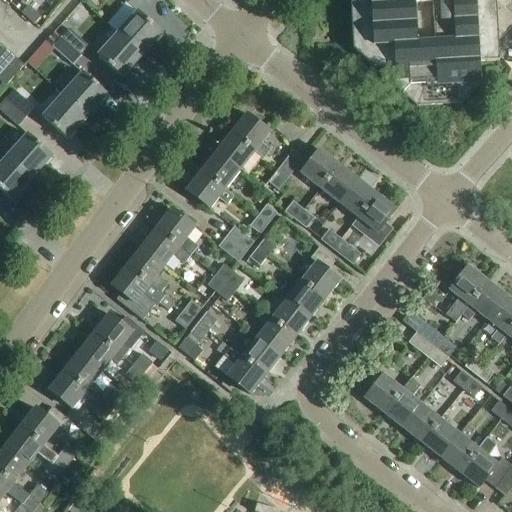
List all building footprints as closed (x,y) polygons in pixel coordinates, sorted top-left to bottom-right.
[(511,0),(356,0),(351,6),(353,51),(374,70),(395,68),(396,90),(417,108),(462,106),(480,85),(479,64),(499,63),(497,21),(501,17),(511,26),(511,14),(507,10),(511,3),(511,0)] [(22,15),(35,26),(41,19),(28,8),(22,15)] [(137,14),(117,36),(142,57),(161,35),(137,14)] [(69,31),(60,40),(81,59),(89,49),(69,31)] [(142,57),(117,36),(97,58),(122,80),(142,57)] [(44,38),(30,62),(39,67),(53,43),(44,38)] [(81,59),(60,40),(52,49),(73,68),(81,59)] [(0,76),(15,60),(6,52),(0,59),(0,76)] [(24,68),(15,60),(0,76),(0,83),(6,88),(24,68)] [(83,75),(63,97),(86,118),(106,96),(83,75)] [(14,92),(6,101),(26,120),(34,110),(14,92)] [(86,118),(63,97),(43,120),(66,141),(86,118)] [(26,120),(6,101),(0,107),(0,113),(18,129),(26,120)] [(231,135),(255,154),(264,161),(271,152),(262,145),(270,135),(246,116),(231,135)] [(231,135),(216,154),(240,173),(255,154),(231,135)] [(28,136),(8,159),(31,180),(51,157),(28,136)] [(301,176),(320,191),(339,167),(320,151),(301,176)] [(293,153),(281,169),(291,177),(303,161),(293,153)] [(216,154),(201,173),(225,192),(240,173),(216,154)] [(31,180),(8,159),(0,167),(0,192),(11,202),(31,180)] [(320,191),(339,206),(358,181),(339,167),(320,191)] [(291,177),(281,169),(268,184),(278,193),(291,177)] [(225,192),(201,173),(186,192),(210,211),(218,200),(227,207),(234,199),(225,192)] [(339,206),(358,220),(377,196),(358,181),(339,206)] [(358,220),(353,227),(379,247),(391,231),(385,226),(396,211),(377,196),(358,220)] [(285,214),(295,222),(303,212),(293,204),(285,214)] [(267,208),(258,218),(269,226),(277,216),(267,208)] [(171,211),(156,230),(180,249),(195,230),(171,211)] [(303,212),(295,222),(306,230),(314,220),(303,212)] [(269,226),(258,218),(250,228),(260,236),(269,226)] [(234,229),(226,239),(246,254),(254,245),(234,229)] [(156,230),(141,249),(165,268),(174,257),(185,266),(191,257),(180,249),(156,230)] [(321,242),(337,255),(345,244),(329,232),(321,242)] [(246,254),(226,239),(218,249),(238,265),(246,254)] [(266,239),(258,250),(268,258),(276,247),(266,239)] [(345,244),(337,255),(353,267),(361,257),(345,244)] [(141,249),(126,268),(161,295),(168,286),(157,278),(165,268),(141,249)] [(268,258),(258,250),(250,260),(260,268),(268,258)] [(316,264),(302,283),(301,283),(325,302),(341,283),(328,274),(336,263),(319,250),(311,260),(316,264)] [(224,267),(216,278),(226,285),(234,275),(224,267)] [(161,295),(126,268),(111,287),(121,296),(116,302),(143,323),(156,306),(158,307),(159,305),(169,313),(175,306),(161,295)] [(456,325),(462,317),(488,284),(468,268),(450,293),(459,300),(446,317),(456,325)] [(234,275),(226,285),(236,293),(244,283),(234,275)] [(279,296),(286,302),(311,321),(325,302),(301,283),(302,283),(294,277),(279,296)] [(208,288),(218,296),(226,285),(216,278),(208,288)] [(477,314),(488,322),(507,298),(488,284),(462,317),(470,323),(477,314)] [(226,285),(218,296),(228,304),(236,293),(226,285)] [(506,337),(507,337),(511,330),(511,302),(507,298),(488,322),(498,331),(491,340),(499,347),(506,337)] [(286,302),(272,321),(296,340),(311,321),(286,302)] [(192,303),(183,313),(194,321),(202,311),(192,303)] [(194,321),(183,313),(175,323),(186,332),(194,321)] [(207,314),(199,325),(209,333),(217,323),(207,314)] [(109,316),(94,335),(125,359),(145,334),(127,320),(122,327),(109,316)] [(272,321),(257,340),(281,359),(296,340),(272,321)] [(209,333),(199,325),(190,335),(201,343),(209,333)] [(424,325),(416,335),(438,351),(446,341),(424,325)] [(94,335),(79,355),(103,373),(112,362),(119,367),(125,359),(94,335)] [(409,345),(430,361),(438,351),(416,335),(409,345)] [(257,340),(242,359),(266,378),(281,359),(257,340)] [(178,351),(195,364),(203,354),(186,341),(178,351)] [(446,341),(438,351),(448,360),(456,350),(446,341)] [(266,378),(242,359),(231,350),(223,360),(235,368),(227,378),(251,397),(266,378)] [(438,351),(430,361),(440,370),(448,360),(438,351)] [(79,355),(65,373),(88,391),(103,373),(79,355)] [(142,357),(134,367),(144,376),(153,365),(142,357)] [(465,369),(475,377),(483,367),(473,359),(465,369)] [(144,376),(134,367),(125,378),(136,386),(144,376)] [(483,367),(475,377),(486,385),(494,375),(483,367)] [(88,391),(65,373),(49,392),(73,411),(88,391)] [(453,384),(464,392),(472,382),(461,374),(453,384)] [(364,401),(384,416),(403,392),(402,392),(383,377),(364,401)] [(384,416),(403,431),(421,407),(412,399),(420,388),(411,381),(402,392),(403,392),(384,416)] [(482,390),(472,382),(464,392),(469,397),(474,400),(482,390)] [(503,399),(511,405),(511,389),(511,388),(503,399)] [(112,394),(103,404),(113,413),(122,402),(112,394)] [(491,414),(501,422),(509,412),(499,403),(491,414)] [(113,413),(103,404),(94,415),(104,423),(113,413)] [(403,431),(421,446),(440,422),(421,407),(403,431)] [(35,410),(20,429),(44,448),(45,447),(59,429),(65,433),(72,424),(53,410),(46,418),(35,410)] [(511,413),(509,412),(501,422),(511,430),(511,429),(511,413)] [(421,446),(440,461),(459,437),(440,422),(421,446)] [(20,429),(5,448),(29,467),(38,456),(51,467),(49,469),(59,478),(68,467),(58,459),(45,447),(44,448),(20,429)] [(440,461),(459,476),(478,452),(459,437),(440,461)] [(497,488),(511,469),(511,468),(502,460),(497,467),(487,459),(496,448),(487,440),(478,452),(459,476),(479,491),(487,480),(497,488)] [(5,448),(0,454),(0,474),(14,486),(29,467),(5,448)] [(58,459),(68,467),(76,457),(66,449),(58,459)] [(511,469),(497,488),(495,490),(505,499),(511,489),(511,469)] [(17,511),(42,511),(45,510),(40,506),(30,498),(29,499),(14,487),(14,486),(0,474),(0,504),(7,495),(22,507),(17,511)] [(30,498),(40,506),(48,496),(38,488),(30,498)] [(69,511),(89,511),(90,511),(77,502),(69,511)] [(275,511),(276,504),(246,503),(245,511),(275,511)]
